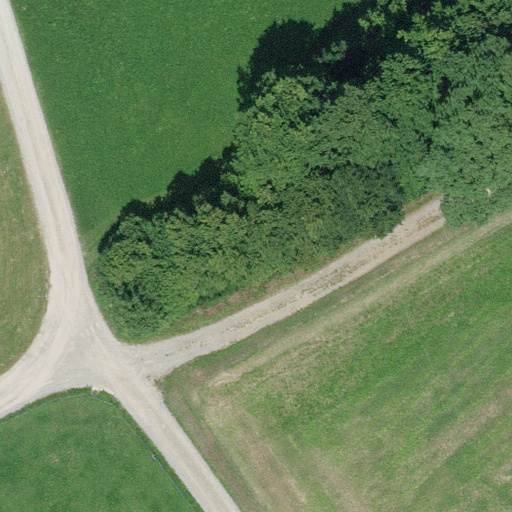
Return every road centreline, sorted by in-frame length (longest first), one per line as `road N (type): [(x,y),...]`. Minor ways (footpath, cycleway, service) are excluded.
road 1 (track): [(120,372),(225,338),(511,166)]
road 2 (track): [(0,26),(86,353)]
road 3 (track): [(120,372),(227,511)]
